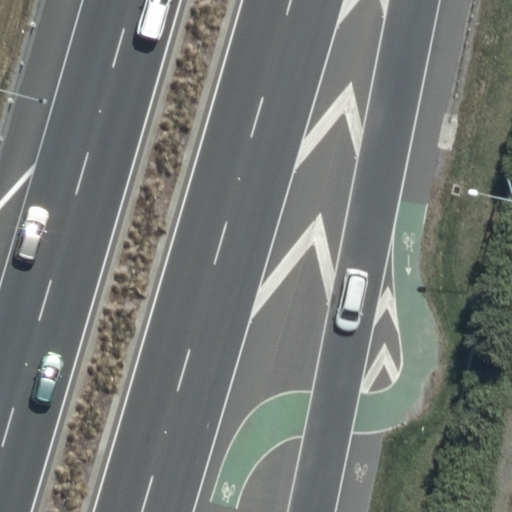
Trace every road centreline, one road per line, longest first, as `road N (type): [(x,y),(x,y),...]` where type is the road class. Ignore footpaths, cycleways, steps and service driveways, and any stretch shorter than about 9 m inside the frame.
road 1 (trunk): [(286,0),(138,511)]
road 2 (trunk): [(413,0),(309,511)]
road 3 (trunk): [(0,448),(134,0)]
